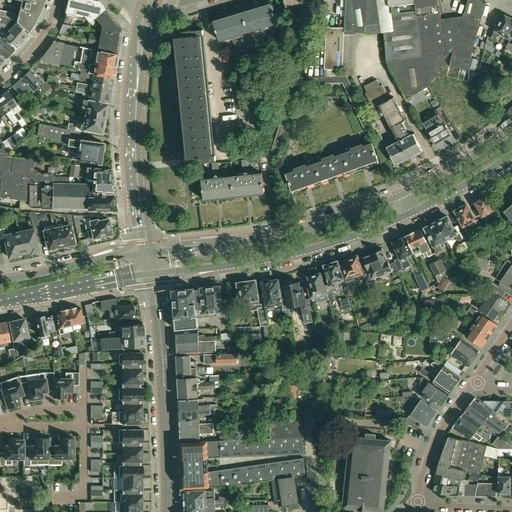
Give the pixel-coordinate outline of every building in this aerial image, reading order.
[(45,0),(19,0),(21,1),(18,16),(14,15),(14,14),(0,10),(0,16),(13,19),(14,20),(16,22),(29,33),(33,26),(36,21),(38,17),(40,12),(43,6),(45,2),(45,0)] [(90,24),(96,19),(105,10),(99,2),(91,0),(68,0),(65,12),(80,16),(87,23),(88,22),(90,24)] [(345,0),(345,28),(344,32),(382,33),(381,24),(378,0),(345,0)] [(383,32),(386,61),(422,56),(414,0),(388,0),(393,31),(383,32)] [(441,13),(443,12),(440,0),(414,0),(422,56),(386,61),(406,99),(429,85),(450,52),(453,52),(461,19),(462,17),(442,20),(441,13)] [(468,0),(465,12),(462,17),(461,19),(453,52),(451,57),(449,65),(469,70),(472,58),(471,58),(486,1),(483,0),(468,0)] [(271,3),(242,12),(248,32),(260,28),(261,31),(264,30),(264,27),(277,23),(271,3)] [(101,27),(100,32),(120,36),(121,31),(120,27),(105,10),(96,19),(101,27)] [(72,26),(75,27),(89,30),(90,24),(88,22),(87,23),(80,16),(65,12),(63,24),(72,26)] [(248,32),(242,12),(213,21),(219,41),(232,37),(232,39),(236,38),(235,36),(248,32)] [(28,35),(27,34),(15,24),(13,27),(8,23),(11,19),(0,16),(0,22),(21,42),(24,38),(26,38),(27,36),(27,35),(28,35)] [(511,19),(506,16),(502,21),(499,25),(500,26),(496,30),(491,38),(495,41),(500,33),(510,39),(511,35),(511,19)] [(0,28),(6,34),(3,37),(16,48),(16,47),(18,48),(19,46),(19,44),(21,42),(0,22),(0,28)] [(70,36),(72,26),(63,24),(59,33),(70,36)] [(343,69),(344,32),(345,28),(327,27),(325,68),(343,69)] [(185,139),(187,159),(193,158),(194,161),(194,163),(216,161),(202,29),(188,30),(180,31),(180,34),(181,37),(174,37),(177,59),(185,139)] [(267,31),(261,32),(265,45),(270,43),(267,31)] [(119,46),(120,36),(100,32),(100,36),(89,34),(88,39),(119,46)] [(14,50),(0,36),(0,52),(6,59),(14,50)] [(312,36),(303,39),(306,50),(315,47),(312,36)] [(119,46),(88,39),(82,38),(80,43),(98,47),(97,50),(117,54),(119,46)] [(242,52),(238,39),(233,41),(236,54),(242,52)] [(43,55),(38,60),(59,65),(60,65),(70,67),(75,46),(65,44),(54,41),(50,46),(49,48),(47,51),(45,53),(43,55)] [(295,76),(294,80),(293,84),(298,86),(299,83),(302,76),(292,45),(286,47),(295,76)] [(115,67),(117,54),(97,50),(92,49),(83,47),(81,57),(80,63),(95,66),(95,62),(115,67)] [(80,63),(76,62),(75,62),(73,68),(73,70),(80,72),(113,78),(115,67),(95,62),(95,66),(80,63)] [(18,80),(16,82),(25,93),(28,91),(30,88),(32,91),(40,84),(42,86),(41,87),(45,91),(48,88),(35,75),(33,72),(30,69),(22,77),(21,78),(18,80)] [(71,75),(71,77),(79,80),(81,81),(90,82),(112,86),(113,78),(80,72),(80,74),(72,73),(71,75)] [(347,76),(332,76),(332,83),(343,82),(352,102),(357,99),(347,76)] [(395,165),(407,158),(422,151),(419,146),(413,135),(409,137),(404,126),(408,125),(406,120),(405,120),(393,98),(385,102),(384,100),(389,98),(382,85),(380,86),(377,79),(364,86),(367,92),(365,93),(378,120),(384,117),(398,143),(387,148),(392,159),(395,165)] [(16,82),(11,86),(14,89),(20,97),(25,93),(16,82)] [(110,94),(112,86),(90,82),(90,86),(77,83),(76,88),(110,94)] [(109,102),(110,94),(76,88),(75,92),(82,94),(82,97),(88,98),(109,102)] [(17,104),(10,94),(8,91),(6,92),(5,91),(3,93),(3,94),(0,96),(0,97),(17,121),(17,122),(22,118),(17,113),(21,110),(17,104)] [(85,117),(105,121),(107,111),(106,110),(107,104),(83,100),(84,97),(79,96),(77,105),(78,106),(87,108),(85,117)] [(0,114),(1,116),(5,113),(13,124),(17,121),(0,97),(0,114)] [(357,99),(352,102),(365,130),(371,127),(357,99)] [(436,99),(430,103),(434,109),(439,106),(436,99)] [(451,121),(444,111),(441,106),(435,109),(438,114),(433,116),(434,117),(423,123),(428,131),(432,139),(435,144),(451,135),(445,125),(451,121)] [(283,113),(273,146),(272,151),(278,152),(289,114),(283,113)] [(104,127),(105,121),(85,117),(84,124),(78,123),(76,125),(75,131),(80,132),(80,130),(90,132),(90,131),(102,133),(102,128),(104,127)] [(39,124),(37,136),(53,139),(52,141),(63,143),(63,144),(67,145),(73,146),(71,159),(76,160),(76,161),(90,162),(100,164),(101,152),(104,152),(105,145),(102,145),(102,143),(68,139),(68,137),(75,138),(75,137),(79,138),(80,132),(49,126),(39,124)] [(387,148),(380,133),(374,135),(382,150),(387,148)] [(2,142),(5,147),(8,152),(12,150),(6,140),(2,142)] [(361,167),(366,165),(371,163),(372,165),(378,163),(379,163),(377,157),(372,143),(359,148),(358,145),(355,146),(355,149),(351,150),(350,151),(343,153),(350,173),(356,171),(355,168),(361,167)] [(0,155),(3,156),(7,156),(9,154),(8,152),(5,147),(0,149),(0,155)] [(315,163),(322,183),(328,181),(327,178),(333,176),(338,175),(343,173),(344,175),(350,173),(343,153),(337,155),(335,156),(331,157),(330,155),(327,156),(328,159),(323,160),(321,161),(315,163)] [(52,175),(40,174),(42,161),(34,160),(0,155),(0,198),(23,201),(28,202),(28,204),(29,207),(32,208),(40,208),(40,209),(88,210),(116,210),(113,195),(91,192),(88,192),(89,184),(75,184),(75,178),(52,177),(52,175)] [(243,175),(232,177),(234,197),(241,196),(246,195),(246,197),(251,196),(251,195),(256,194),(256,195),(264,194),(264,192),(264,188),(264,187),(263,187),(262,174),(250,175),(248,159),(242,160),(243,175)] [(214,178),(202,179),(203,194),(202,194),(202,195),(203,199),(204,200),(211,199),(212,199),(213,200),(217,200),(217,198),(226,197),(226,198),(234,197),(232,177),(220,178),(219,163),(212,163),(214,178)] [(286,173),(291,186),(293,194),(294,193),(300,191),(299,189),(304,187),(305,187),(309,185),(315,183),(316,185),(322,183),(315,163),(309,165),(306,166),(302,168),(302,165),(298,166),(299,169),(286,173)] [(86,179),(92,179),(113,181),(111,169),(86,167),(85,173),(86,173),(86,179)] [(92,179),(91,192),(113,195),(116,193),(113,181),(92,179)] [(485,196),(483,195),(478,198),(478,200),(474,202),(473,203),(476,208),(481,217),(483,216),(486,220),(487,222),(491,219),(490,218),(497,215),(494,210),(485,196)] [(466,204),(455,211),(458,216),(464,227),(469,224),(470,226),(476,223),(469,210),(466,204)] [(39,232),(36,221),(35,213),(29,212),(31,221),(27,221),(29,231),(19,233),(23,253),(24,253),(25,255),(29,256),(31,253),(38,252),(36,243),(35,236),(34,236),(34,233),(39,232)] [(51,227),(44,228),(44,231),(46,242),(48,250),(49,251),(51,251),(54,250),(56,249),(56,247),(60,246),(55,220),(54,214),(50,213),(51,220),(52,227),(51,227)] [(72,215),(66,215),(68,225),(74,224),(72,215)] [(440,218),(437,220),(437,222),(436,222),(445,241),(456,236),(459,242),(464,239),(457,226),(453,228),(448,217),(448,216),(447,217),(444,219),(444,218),(443,219),(440,218)] [(59,219),(55,220),(60,246),(65,245),(66,246),(69,246),(72,246),(73,246),(74,245),(74,244),(74,243),(71,226),(62,227),(61,225),(60,225),(59,219)] [(84,219),(88,239),(95,238),(97,239),(100,238),(101,237),(112,235),(111,233),(113,233),(114,231),(113,227),(111,226),(110,226),(109,220),(97,222),(97,220),(90,222),(90,219),(84,219)] [(425,228),(424,228),(425,229),(426,232),(433,246),(437,255),(443,252),(439,244),(445,241),(436,222),(435,223),(433,222),(430,224),(429,226),(428,226),(428,227),(425,228)] [(6,225),(0,226),(0,238),(5,238),(6,243),(5,243),(7,249),(9,258),(15,256),(19,258),(22,255),(22,254),(23,253),(19,233),(8,235),(6,225)] [(407,237),(412,248),(414,254),(422,250),(423,253),(426,251),(429,257),(433,255),(430,249),(421,230),(415,233),(415,232),(414,233),(413,232),(407,234),(408,235),(407,236),(407,237)] [(392,242),(394,247),(400,259),(395,262),(398,269),(410,264),(407,257),(414,254),(412,248),(407,237),(406,237),(406,236),(403,236),(400,237),(399,239),(398,240),(392,242)] [(386,260),(385,256),(382,249),(380,250),(379,250),(378,250),(377,250),(376,250),(375,250),(374,251),(374,252),(374,253),(373,253),(373,254),(363,258),(365,263),(369,273),(372,279),(392,271),(394,277),(400,274),(395,262),(389,265),(387,259),(386,260)] [(480,256),(470,251),(465,259),(475,264),(480,256)] [(360,263),(357,256),(355,256),(353,256),(352,256),(351,256),(350,256),(349,257),(348,258),(345,259),(346,263),(342,264),(343,270),(347,283),(345,283),(349,293),(354,292),(351,282),(355,281),(355,282),(365,279),(360,263)] [(441,258),(437,261),(443,274),(446,270),(441,258)] [(330,284),(325,285),(327,294),(329,299),(330,305),(334,304),(332,298),(330,293),(336,291),(335,286),(338,285),(337,282),(344,280),(340,267),(339,261),(338,262),(337,261),(336,261),(335,261),(334,261),(333,261),(332,262),(331,263),(331,264),(324,266),(330,284)] [(437,261),(430,264),(438,281),(440,281),(443,275),(443,274),(437,261)] [(507,261),(500,270),(508,276),(511,277),(511,264),(507,261)] [(496,287),(498,288),(504,292),(509,286),(511,287),(511,277),(508,276),(500,270),(495,278),(500,282),(496,287)] [(325,285),(323,279),(321,273),(320,273),(319,272),(314,273),(312,275),(308,276),(310,283),(312,287),(309,288),(313,303),(329,299),(327,294),(325,285)] [(262,283),(261,283),(262,289),(263,293),(264,296),(265,305),(266,309),(275,308),(274,304),(282,303),(283,309),(281,309),(282,317),(290,316),(288,308),(286,295),(281,296),(280,288),(279,286),(279,284),(279,281),(277,280),(274,280),(274,281),(270,281),(269,280),(268,280),(267,279),(266,279),(265,279),(264,280),(263,280),(263,281),(262,282),(262,283)] [(258,297),(257,289),(256,285),(257,285),(257,282),(254,280),(239,282),(237,285),(237,288),(238,288),(239,294),(238,296),(238,299),(240,301),(241,308),(250,307),(251,311),(257,310),(261,327),(269,326),(265,305),(264,296),(258,297)] [(285,290),(286,295),(288,308),(297,306),(299,314),(302,313),(304,322),(312,321),(310,311),(307,311),(303,291),(301,291),(300,288),(299,282),(292,283),(291,281),(290,280),(288,281),(286,282),(286,284),(284,285),(285,290)] [(498,288),(496,287),(495,286),(488,281),(485,286),(492,291),(486,300),(500,310),(502,309),(504,309),(506,305),(506,304),(505,303),(507,301),(495,293),(498,288)] [(374,282),(368,284),(370,291),(376,289),(374,282)] [(180,290),(172,290),(175,316),(177,316),(177,318),(175,319),(176,329),(198,327),(197,317),(217,316),(217,312),(223,312),(220,286),(200,288),(200,290),(194,290),(194,288),(186,289),(180,289),(180,290)] [(476,306),(492,318),(494,319),(500,310),(486,300),(482,297),(476,306)] [(89,327),(116,324),(116,322),(134,320),(133,312),(135,312),(134,307),(133,307),(133,306),(123,307),(122,305),(116,306),(117,300),(116,298),(100,301),(101,310),(109,310),(110,320),(94,321),(91,304),(84,305),(89,327)] [(424,299),(424,308),(435,308),(435,299),(424,299)] [(476,321),(492,333),(498,325),(482,313),(472,305),(469,309),(479,317),(476,321)] [(69,309),(67,309),(71,326),(81,324),(80,325),(81,330),(86,329),(83,317),(82,317),(80,308),(76,309),(76,307),(75,308),(73,307),(70,307),(69,309)] [(56,322),(59,335),(63,334),(62,329),(61,328),(71,326),(67,309),(67,310),(65,309),(62,309),(61,311),(60,311),(60,313),(56,314),(57,322),(56,322)] [(54,330),(53,326),(51,317),(45,318),(45,317),(43,317),(42,316),(37,317),(37,318),(35,319),(40,339),(48,338),(48,334),(48,333),(48,332),(51,331),(53,337),(57,336),(56,330),(54,330)] [(17,320),(16,321),(10,322),(13,340),(12,341),(13,349),(15,359),(18,358),(16,349),(19,348),(17,340),(28,338),(27,334),(28,334),(27,330),(26,330),(24,319),(23,319),(22,319),(21,318),(20,318),(19,319),(18,319),(17,320)] [(482,347),(488,339),(492,333),(476,321),(466,335),(482,347)] [(6,323),(6,322),(0,322),(0,349),(4,349),(3,343),(9,342),(6,323)] [(111,334),(111,338),(144,335),(143,324),(121,326),(122,332),(111,334)] [(423,329),(424,335),(451,333),(450,327),(423,329)] [(175,331),(176,344),(215,341),(221,340),(221,335),(204,337),(204,336),(198,336),(197,329),(175,331)] [(339,332),(338,337),(338,343),(349,344),(350,333),(339,332)] [(451,333),(439,335),(439,340),(447,342),(456,348),(451,355),(468,367),(472,361),(474,359),(475,357),(479,351),(451,333)] [(144,347),(144,335),(111,338),(92,340),(93,351),(123,349),(144,347)] [(176,344),(177,354),(216,350),(215,341),(176,344)] [(76,346),(65,348),(65,347),(61,348),(62,354),(66,353),(67,355),(77,352),(76,346)] [(34,350),(29,352),(32,358),(36,356),(37,357),(42,355),(39,349),(34,351),(34,350)] [(122,366),(140,366),(140,364),(142,364),(142,353),(118,354),(118,364),(122,364),(122,366)] [(204,364),(238,363),(238,353),(204,355),(204,364)] [(177,356),(178,376),(197,376),(197,375),(206,375),(205,367),(197,367),(197,361),(190,361),(190,355),(177,356)] [(455,386),(460,379),(435,362),(434,363),(432,362),(431,364),(441,371),(438,375),(455,386)] [(140,366),(122,366),(122,368),(122,376),(142,376),(142,368),(140,368),(140,366)] [(450,393),(455,386),(438,375),(436,378),(422,368),(420,372),(450,393)] [(28,381),(27,381),(29,394),(30,401),(42,399),(41,392),(47,391),(53,391),(54,379),(54,372),(45,372),(38,373),(39,380),(28,381)] [(65,379),(54,379),(53,391),(53,397),(55,397),(55,399),(64,399),(64,397),(66,397),(66,392),(72,392),(72,385),(79,385),(79,373),(66,373),(65,379)] [(23,395),(29,394),(27,381),(28,381),(27,375),(19,376),(0,382),(0,384),(3,395),(8,408),(20,404),(17,397),(23,395)] [(122,386),(140,385),(140,384),(142,384),(142,376),(122,376),(122,384),(122,386)] [(446,399),(448,396),(449,395),(423,377),(420,378),(422,391),(424,393),(421,397),(431,403),(434,400),(442,405),(446,399)] [(178,379),(179,388),(192,388),(192,386),(198,386),(198,383),(197,378),(178,379)] [(215,382),(211,382),(198,383),(198,386),(192,386),(192,388),(179,388),(179,397),(198,396),(198,389),(216,388),(215,382)] [(287,384),(285,396),(296,398),(298,386),(287,384)] [(122,402),(140,402),(140,400),(142,400),(142,387),(140,387),(140,385),(122,386),(122,387),(118,387),(118,400),(122,400),(122,402)] [(492,409),(475,398),(470,405),(497,422),(506,428),(508,425),(496,416),(497,414),(491,410),(492,409)] [(427,427),(438,411),(422,399),(410,416),(427,427)] [(179,401),(180,411),(215,410),(218,409),(217,405),(203,406),(203,401),(199,401),(199,400),(179,401)] [(484,401),(495,410),(509,421),(510,420),(509,420),(511,416),(511,400),(494,401),(493,401),(492,401),(491,402),(491,403),(489,404),(484,401)] [(122,412),(142,412),(142,404),(140,404),(140,402),(122,402),(122,404),(122,412)] [(497,422),(470,405),(464,412),(483,423),(501,435),(506,428),(497,422)] [(180,411),(180,420),(199,420),(206,419),(205,414),(215,414),(215,410),(180,411)] [(118,412),(118,424),(122,424),(140,424),(140,420),(142,420),(142,412),(122,412),(118,412)] [(463,413),(458,420),(481,438),(482,437),(486,441),(490,436),(482,430),(481,431),(478,429),(480,426),(466,416),(463,413)] [(220,440),(181,442),(182,454),(183,475),(183,488),(216,488),(275,479),(293,477),(305,475),(304,458),(209,472),(208,458),(304,454),(302,416),(269,418),(271,438),(232,440),(220,440)] [(199,425),(199,420),(180,420),(181,430),(213,429),(213,424),(199,425)] [(458,420),(453,427),(456,429),(469,440),(472,437),(472,436),(479,441),(481,438),(458,420)] [(118,429),(118,442),(122,442),(140,442),(142,442),(142,429),(140,429),(122,429),(118,429)] [(213,429),(181,430),(181,440),(200,440),(200,434),(214,433),(213,429)] [(368,510),(373,510),(383,511),(382,511),(383,511),(384,511),(383,511),(383,510),(385,494),(385,492),(391,441),(375,439),(375,435),(367,434),(366,438),(350,437),(349,449),(346,478),(345,490),(343,507),(343,508),(358,509),(358,510),(368,511),(368,510)] [(438,465),(436,474),(453,477),(461,479),(464,480),(466,471),(480,475),(485,456),(499,459),(499,456),(499,449),(487,446),(454,438),(449,437),(448,437),(438,465)] [(24,459),(24,465),(49,465),(49,446),(49,438),(36,439),(36,446),(30,446),(24,446),(24,459)] [(61,446),(49,446),(49,465),(62,465),(62,458),(74,458),(74,438),(61,438),(61,446)] [(12,459),(24,459),(24,446),(24,439),(11,439),(11,446),(5,446),(5,452),(0,453),(0,464),(1,466),(5,465),(12,465),(12,459)] [(140,446),(140,442),(122,442),(122,454),(142,454),(142,446),(140,446)] [(142,454),(122,454),(122,462),(122,465),(140,465),(140,462),(142,462),(142,454)] [(140,465),(122,465),(119,465),(119,478),(142,478),(142,465),(140,465)] [(510,494),(511,477),(501,477),(501,474),(503,475),(503,468),(499,468),(498,491),(498,493),(504,493),(505,494),(507,494),(508,493),(510,494)] [(433,487),(432,492),(449,495),(452,495),(462,496),(462,484),(460,484),(461,479),(453,477),(436,474),(433,487)] [(297,505),(293,477),(275,479),(279,507),(297,505)] [(142,478),(119,478),(122,478),(122,490),(140,490),(142,490),(142,478)] [(114,490),(114,502),(119,502),(122,502),(142,502),(143,494),(140,494),(140,490),(122,490),(114,490)] [(214,491),(183,491),(183,495),(184,503),(206,502),(206,503),(226,503),(226,497),(218,497),(219,500),(215,500),(215,498),(214,491)] [(119,502),(118,511),(140,511),(140,510),(142,510),(142,502),(122,502),(119,502)] [(184,511),(215,511),(215,508),(227,508),(226,503),(206,503),(206,502),(184,503),(184,511)]
